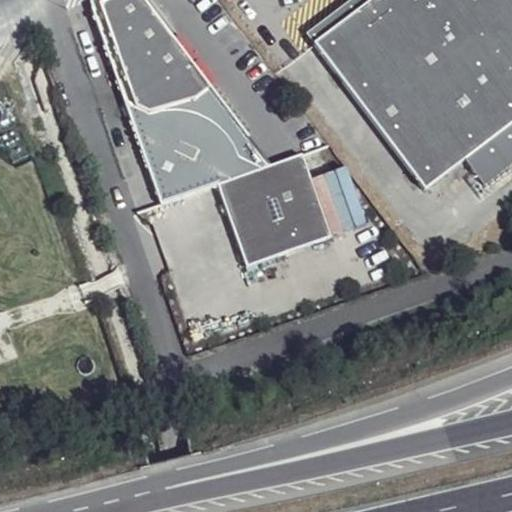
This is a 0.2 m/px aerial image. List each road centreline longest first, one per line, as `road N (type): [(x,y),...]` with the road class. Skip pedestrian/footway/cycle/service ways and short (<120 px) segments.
road 1 (unclassified): [(49,0),(139,271),(184,511)]
road 2 (motorway): [(511,377),(392,421),(61,511)]
road 3 (motorway): [(511,423),(110,511)]
